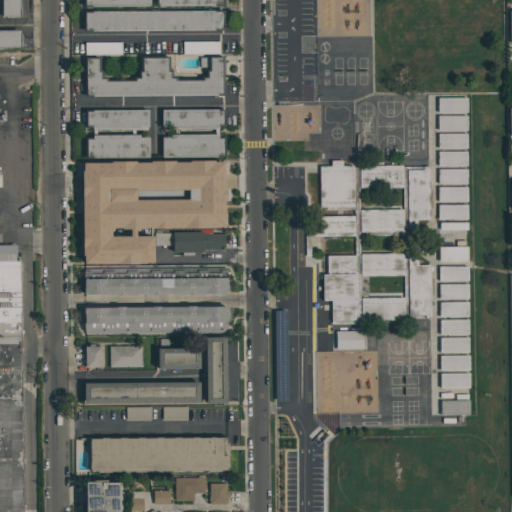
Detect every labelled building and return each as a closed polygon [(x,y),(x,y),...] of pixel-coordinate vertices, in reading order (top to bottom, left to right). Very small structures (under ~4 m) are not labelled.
[(20,18),(19,0),(1,0),(1,18),(20,18)] [(150,6),(149,0),(83,0),(84,8),(150,6)] [(223,30),(222,11),(84,12),(84,32),(223,30)] [(0,49),(20,49),(20,31),(0,31),(0,49)] [(219,42),(182,42),(182,54),(219,54),(219,42)] [(85,43),(85,55),(121,54),(121,43),(85,43)] [(85,97),(222,96),(222,58),(208,58),(208,80),(169,81),(169,58),(141,58),(141,81),(100,81),(99,59),(85,59),(85,97)] [(437,113),(467,113),(467,99),(437,99),(437,113)] [(148,130),(147,110),(85,111),(85,130),(148,130)] [(224,129),(223,110),(161,110),(161,130),(224,129)] [(467,131),(467,116),(437,116),(437,131),(467,131)] [(466,134),(437,134),(437,149),(467,149),(466,134)] [(161,157),(223,158),(223,136),(162,135),(161,157)] [(148,158),(148,136),(86,136),(86,158),(148,158)] [(467,166),(466,152),(437,152),(437,167),(467,166)] [(331,324),(405,322),(405,319),(430,318),(429,266),(417,266),(417,253),(360,254),(359,236),(404,235),(404,231),(417,230),(417,220),(430,220),(428,166),(342,168),(341,161),(330,161),(330,167),(319,167),(320,210),(354,209),(354,216),(319,217),(320,236),(354,236),(355,256),(323,256),(324,301),(330,301),(331,324)] [(153,264),(153,236),(135,236),(135,228),(224,228),(224,162),(81,162),(81,264),(153,264)] [(437,185),(467,184),(466,169),(437,170),(437,185)] [(467,187),(437,188),(438,203),(467,202),(467,187)] [(467,220),(466,205),(437,205),(438,220),(467,220)] [(172,253),(224,252),(224,233),(172,234),(172,253)] [(0,264),(0,235),(26,235),(26,264),(0,264)] [(467,247),(438,247),(438,262),(467,262),(467,247)] [(0,511),(26,511),(26,264),(0,264),(0,511)] [(467,267),(438,267),(439,282),(468,281),(467,267)] [(95,279),(95,273),(83,274),(83,296),(226,295),(226,278),(95,279)] [(438,299),(468,299),(468,285),(438,285),(438,299)] [(468,316),(467,302),(439,303),(439,317),(468,316)] [(204,333),(204,329),(219,328),(219,323),(227,323),(227,307),(83,308),(83,334),(204,333)] [(467,320),(439,320),(439,335),(468,335),(467,320)] [(335,332),(335,351),(362,350),(362,331),(335,332)] [(439,353),(468,353),(468,338),(439,338),(439,353)] [(101,368),(101,346),(84,346),(84,368),(101,368)] [(109,368),(141,367),(141,346),(109,347),(109,368)] [(157,370),(199,369),(198,348),(156,349),(157,370)] [(439,371),(468,371),(468,356),(439,356),(439,371)] [(469,388),(469,373),(439,374),(440,389),(469,388)] [(83,404),(199,403),(198,382),(83,383),(83,404)] [(162,408),(162,420),(188,420),(187,407),(162,408)] [(125,421),(151,420),(151,408),(125,408),(125,421)] [(228,438),(89,439),(89,466),(116,466),(117,473),(228,471),(228,438)] [(204,478),(174,478),(174,501),(193,501),(193,494),(204,493),(204,478)] [(118,511),(119,482),(84,483),(84,511),(118,511)] [(227,504),(227,484),(209,484),(209,504),(227,504)] [(170,491),(153,491),(152,504),(170,504),(170,491)] [(142,511),(142,492),(130,492),(130,511),(142,511)]
